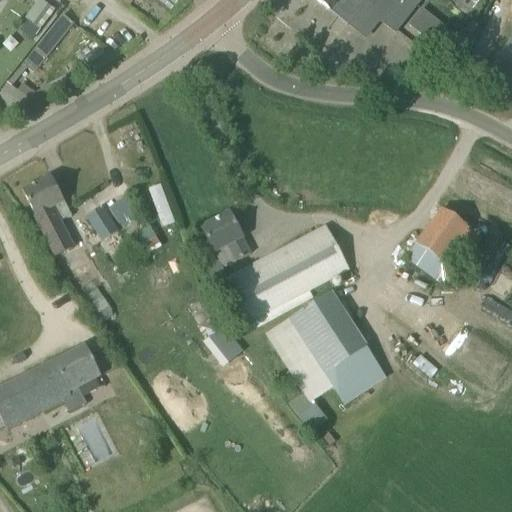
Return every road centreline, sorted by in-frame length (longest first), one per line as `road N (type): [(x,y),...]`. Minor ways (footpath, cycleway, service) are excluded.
road 1 (unclassified): [(511,139),(448,105),(292,87),(218,34)]
road 2 (secondary): [(0,154),(209,25)]
